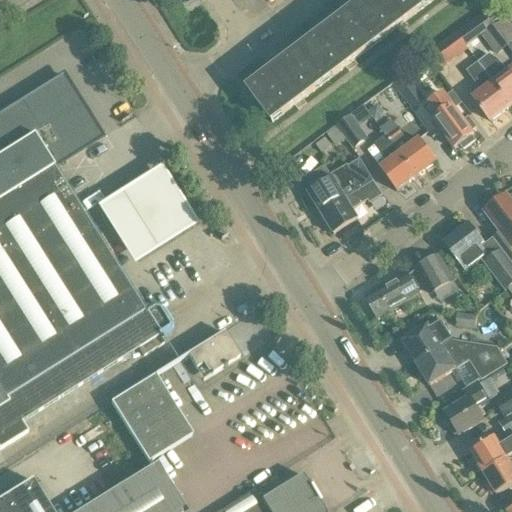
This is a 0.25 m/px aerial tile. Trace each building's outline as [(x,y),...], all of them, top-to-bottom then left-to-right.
[(380,0),(369,0),(351,14),(375,46),(400,26),(380,0)] [(420,0),(380,0),(400,26),(426,7),(420,0)] [(484,15),(494,29),(504,22),(494,7),(484,15)] [(351,14),(325,34),(349,65),(375,46),(351,14)] [(484,15),(473,23),(497,54),(507,47),(494,29),(484,15)] [(511,31),(504,22),(494,29),(507,47),(511,53),(511,31)] [(325,34),(300,53),(324,85),(349,65),(325,34)] [(443,45),(427,57),(437,71),(454,59),(443,45)] [(487,52),(474,62),(510,109),(511,106),(511,69),(507,63),(502,67),(495,57),(487,52)] [(300,53),(274,73),(298,104),(324,85),(300,53)] [(474,62),(464,70),(482,94),(473,100),(490,123),(510,109),(474,62)] [(274,73),(249,92),(258,104),(273,123),(298,104),(274,73)] [(0,150),(4,156),(0,158),(0,412),(11,429),(0,435),(0,450),(26,434),(20,424),(137,351),(135,347),(155,334),(159,340),(169,334),(170,328),(159,310),(152,309),(144,314),(91,231),(96,228),(97,223),(89,210),(85,209),(80,212),(53,170),(101,140),(62,78),(0,116),(0,150)] [(408,78),(393,88),(408,109),(423,98),(408,78)] [(438,91),(423,102),(436,120),(433,122),(453,150),(472,136),(438,91)] [(349,119),(337,128),(353,151),(365,142),(356,130),(372,119),(363,106),(348,117),(349,119)] [(390,121),(379,129),(385,137),(395,150),(416,178),(436,163),(416,135),(406,142),(390,121)] [(385,137),(374,145),(388,163),(379,170),(396,193),(416,178),(395,150),(385,137)] [(331,147),(325,140),(316,146),(322,154),(331,147)] [(331,179),(307,194),(320,216),(363,189),(363,188),(372,183),(363,168),(353,174),(355,177),(337,189),(331,179)] [(98,215),(135,272),(171,249),(199,232),(163,174),(137,191),(98,215)] [(363,189),(320,216),(333,237),(340,233),(356,223),(358,222),(353,215),(382,196),(372,183),(363,188),(363,189)] [(511,207),(505,198),(484,214),(511,250),(511,207)] [(363,235),(356,223),(340,233),(348,244),(363,235)] [(468,226),(443,245),(458,265),(459,265),(465,273),(480,262),(504,294),(511,287),(511,267),(497,248),(485,257),(480,249),(483,246),(468,226)] [(438,258),(415,271),(429,296),(452,283),(438,258)] [(406,276),(365,300),(376,320),(418,296),(406,276)] [(237,334),(254,359),(282,342),(266,316),(237,334)] [(457,316),(456,330),(476,331),(477,318),(472,318),(457,316)] [(438,321),(401,344),(415,365),(451,343),(452,343),(438,321)] [(155,334),(135,347),(137,351),(142,358),(162,346),(159,340),(155,334)] [(223,335),(187,357),(196,371),(205,365),(212,376),(239,360),(223,335)] [(451,343),(415,365),(429,388),(469,363),(481,382),(506,366),(496,349),(452,343),(451,343)] [(159,375),(111,405),(148,465),(192,437),(166,396),(170,393),(159,375)] [(468,401),(445,415),(451,425),(449,427),(448,430),(452,436),(455,437),(458,436),(459,437),(482,423),(476,412),(488,404),(476,385),(463,394),(468,401)] [(511,394),(495,404),(505,420),(511,415),(511,394)] [(511,416),(499,425),(506,438),(511,434),(511,416)] [(494,439),(469,454),(483,475),(511,456),(511,440),(499,448),(494,439)] [(511,456),(483,475),(496,496),(511,486),(511,456)] [(156,466),(83,511),(184,511),(161,473),(156,466)] [(252,492),(221,511),(322,511),(317,503),(318,503),(311,492),(310,492),(301,477),(259,503),(252,492)] [(50,511),(33,483),(0,503),(0,511),(50,511)]
